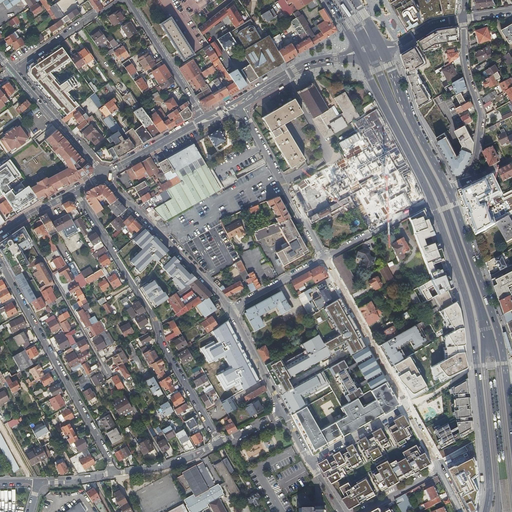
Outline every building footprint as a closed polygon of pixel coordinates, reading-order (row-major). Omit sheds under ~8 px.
[(35,3),(39,0),(0,0),(0,3),(2,2),(7,10),(16,4),(20,9),(27,4),(29,7),(35,3)] [(40,0),(47,9),(48,9),(50,7),(45,0),(40,0)] [(84,3),(86,2),(85,0),(84,0),(70,10),(71,12),(77,8),(84,3)] [(88,0),(88,1),(93,9),(93,8),(96,13),(103,9),(96,0),(88,0)] [(286,16),(292,12),(284,0),(278,0),(277,1),(286,16)] [(310,1),(312,0),(284,0),(292,12),(292,13),(310,1)] [(395,0),(392,2),(409,29),(431,14),(454,11),(455,0),(395,0)] [(66,15),(57,2),(51,7),(55,13),(60,20),(62,18),(66,15)] [(198,29),(202,35),(226,16),(225,15),(226,14),(235,28),(243,22),(231,2),(198,29)] [(33,15),(41,10),(36,4),(29,8),(33,15)] [(65,23),(79,13),(77,10),(78,10),(77,8),(71,12),(69,14),(66,15),(62,18),(65,23)] [(277,16),(272,8),(260,14),(263,19),(264,19),(266,22),(273,18),(272,18),(277,16)] [(295,17),(312,45),(316,43),(336,30),(322,8),(317,11),(321,17),(319,18),(322,22),(316,26),(320,32),(314,36),(312,32),(311,33),(300,15),(299,15),(297,11),(292,13),(295,17)] [(108,18),(114,26),(124,20),(119,11),(108,18)] [(158,25),(182,62),(194,54),(170,17),(158,25)] [(283,61),(284,62),(312,45),(295,17),(290,20),(302,40),(297,43),(295,40),(283,48),(280,44),(282,42),(280,38),(280,37),(279,34),(271,39),(283,61)] [(57,22),(47,28),(49,30),(50,29),(51,32),(65,23),(62,18),(60,20),(57,22)] [(270,69),(283,61),(271,39),(269,35),(264,38),(256,23),(253,24),(250,18),(243,22),(235,28),(231,31),(229,32),(235,43),(246,61),(249,65),(257,77),(270,69)] [(121,28),(128,38),(136,33),(129,23),(121,28)] [(511,40),(511,24),(501,30),(508,43),(511,40)] [(437,28),(418,41),(425,53),(434,47),(441,47),(440,43),(458,41),(457,36),(459,36),(459,28),(457,25),(437,28)] [(217,39),(224,50),(235,43),(229,32),(227,30),(226,28),(222,31),(224,35),(217,39)] [(476,31),(478,36),(480,43),(491,40),(487,28),(476,31)] [(99,30),(89,36),(97,47),(106,40),(112,49),(117,45),(111,36),(106,40),(99,30)] [(10,45),(12,43),(16,40),(11,34),(8,36),(5,38),(10,45)] [(17,50),(24,44),(20,38),(19,38),(16,40),(12,43),(17,50)] [(208,45),(217,58),(221,55),(214,42),(208,45)] [(21,49),(25,57),(39,49),(36,44),(26,49),(25,47),(21,49)] [(117,45),(112,49),(105,54),(103,55),(105,58),(113,53),(120,62),(128,56),(120,44),(117,45)] [(401,54),(419,108),(432,100),(430,96),(431,96),(424,83),(422,85),(421,83),(423,82),(420,77),(418,69),(427,63),(416,44),(401,54)] [(68,57),(58,45),(27,66),(27,70),(26,75),(63,117),(74,109),(76,107),(79,105),(89,97),(94,92),(91,87),(88,83),(77,68),(69,58),(68,57)] [(213,65),(219,62),(217,58),(208,45),(202,49),(201,50),(202,51),(203,51),(206,56),(208,58),(210,61),(211,61),(213,65)] [(490,51),(490,46),(476,52),(480,61),(492,56),(490,51)] [(85,64),(89,61),(93,58),(85,47),(77,53),(84,63),(85,64)] [(450,62),(459,57),(457,53),(455,53),(454,49),(447,50),(450,62)] [(146,72),(158,64),(149,51),(137,59),(146,72)] [(77,53),(69,58),(77,68),(84,63),(77,53)] [(131,64),(128,60),(122,65),(124,68),(131,64)] [(192,60),(178,69),(182,74),(183,74),(184,76),(183,77),(187,82),(200,73),(192,60)] [(228,74),(219,62),(213,65),(215,67),(218,65),(229,82),(232,81),(231,80),(228,74)] [(475,68),(477,71),(488,65),(488,64),(486,62),(475,68)] [(124,68),(128,73),(130,76),(136,72),(131,64),(124,68)] [(151,73),(159,85),(163,83),(171,78),(172,77),(167,70),(164,64),(151,73)] [(241,70),(249,83),(257,78),(257,77),(249,65),(241,70)] [(459,77),(453,65),(443,71),(448,83),(459,77)] [(489,77),(497,72),(499,71),(495,65),(485,70),(489,77)] [(212,66),(208,68),(202,72),(205,77),(215,71),(212,66)] [(228,74),(231,80),(238,90),(246,85),(235,69),(228,74)] [(489,77),(488,77),(488,78),(486,79),(487,81),(483,83),(485,87),(489,85),(490,87),(497,83),(496,79),(500,77),(497,72),(489,77)] [(193,92),(195,95),(201,91),(202,89),(202,88),(203,87),(205,85),(199,74),(191,79),(190,80),(196,90),(193,92)] [(463,77),(453,83),(454,86),(454,87),(453,88),(453,89),(454,90),(455,90),(457,94),(467,89),(463,77)] [(511,86),(511,79),(510,77),(499,83),(505,91),(506,90),(511,86)] [(171,78),(163,83),(166,87),(173,82),(171,78)] [(135,83),(141,92),(147,87),(141,79),(135,83)] [(221,90),(224,88),(219,81),(218,79),(214,81),(215,83),(216,82),(221,90)] [(0,89),(6,97),(15,91),(8,82),(0,89)] [(110,91),(116,89),(112,82),(107,84),(110,91)] [(233,93),(238,90),(233,83),(231,84),(228,86),(227,83),(223,84),(225,87),(224,88),(221,90),(217,92),(215,93),(212,94),(209,88),(205,89),(205,90),(207,95),(208,94),(209,96),(206,98),(202,92),(195,96),(202,107),(204,107),(206,108),(210,105),(222,99),(233,93)] [(314,85),(313,83),(310,85),(300,91),(296,93),(298,95),(299,94),(301,97),(300,97),(301,98),(301,97),(304,102),(303,102),(304,103),(307,107),(306,108),(307,108),(310,113),(310,114),(311,113),(325,138),(333,134),(330,129),(329,129),(327,126),(330,124),(335,133),(347,126),(344,121),(348,118),(349,121),(358,116),(344,93),(337,98),(346,114),(334,121),(328,111),(328,110),(325,105),(326,105),(326,104),(325,104),(322,99),(323,99),(322,98),(321,99),(319,94),(320,94),(319,93),(318,94),(315,89),(316,88),(316,87),(315,88),(313,85),(314,85)] [(0,89),(0,88),(0,108),(5,105),(3,103),(8,100),(6,97),(0,89)] [(98,110),(104,105),(94,92),(89,97),(79,105),(82,109),(85,113),(88,117),(91,115),(98,110)] [(148,118),(130,92),(121,96),(126,103),(128,105),(142,125),(152,138),(160,134),(148,118)] [(485,96),(489,102),(495,98),(491,92),(485,96)] [(456,108),(462,105),(461,104),(465,102),(461,93),(456,95),(460,102),(454,105),(456,108)] [(107,109),(110,114),(117,109),(112,103),(115,101),(113,98),(104,105),(107,109)] [(169,112),(177,106),(172,98),(164,103),(169,112)] [(297,157),(301,163),(305,160),(283,125),(302,113),(294,99),(262,118),(271,132),(269,133),(287,163),(297,157)] [(17,108),(20,111),(21,112),(29,104),(25,100),(21,104),(17,108)] [(472,103),(471,100),(462,105),(456,108),(457,110),(458,112),(464,109),(464,110),(473,105),(472,103)] [(13,107),(15,110),(17,108),(21,104),(18,101),(12,106),(13,107)] [(178,107),(181,111),(186,107),(189,104),(187,101),(178,107)] [(407,168),(371,102),(362,108),(365,116),(354,123),(358,131),(337,143),(346,159),(337,164),(352,195),(350,196),(367,229),(421,199),(407,168)] [(98,110),(105,119),(110,114),(107,109),(104,105),(98,110)] [(24,121),(39,110),(36,107),(21,118),(24,121)] [(178,113),(183,121),(190,117),(190,115),(191,113),(186,107),(181,111),(178,113)] [(74,109),(63,117),(61,119),(65,123),(72,117),(79,124),(86,118),(88,121),(86,122),(85,121),(77,127),(76,127),(71,131),(75,134),(76,133),(78,131),(88,122),(91,120),(88,117),(85,113),(81,116),(77,112),(76,112),(74,109)] [(153,114),(148,118),(160,134),(168,129),(163,123),(161,120),(154,111),(153,109),(150,111),(153,114)] [(154,111),(161,120),(165,117),(159,109),(157,111),(156,110),(154,111)] [(171,119),(178,113),(176,109),(165,117),(161,120),(163,123),(168,119),(169,120),(171,119)] [(502,120),(511,114),(510,111),(500,117),(502,120)] [(163,123),(168,129),(177,124),(183,121),(178,113),(171,119),(169,120),(168,119),(163,123)] [(462,114),(459,115),(460,117),(461,116),(465,123),(472,120),(468,113),(463,115),(462,114)] [(105,147),(94,153),(102,162),(106,162),(110,163),(135,148),(124,133),(110,114),(105,119),(103,120),(112,132),(114,133),(117,130),(118,131),(107,138),(107,139),(107,140),(108,142),(110,142),(110,143),(113,141),(116,145),(106,150),(105,147)] [(124,133),(135,148),(140,145),(143,144),(134,131),(125,119),(121,122),(128,131),(124,133)] [(88,122),(78,131),(82,135),(84,133),(82,132),(90,125),(88,122)] [(12,131),(11,132),(19,143),(20,142),(21,143),(23,142),(24,143),(25,143),(24,141),(28,138),(31,136),(22,124),(20,126),(19,126),(17,127),(16,127),(14,128),(12,130),(12,131)] [(444,132),(436,137),(443,150),(450,163),(453,174),(461,175),(469,161),(472,153),(474,142),(469,134),(464,124),(455,130),(460,139),(459,140),(462,145),(459,154),(457,155),(444,132)] [(96,144),(103,138),(90,125),(82,132),(84,133),(89,140),(91,139),(96,144)] [(143,144),(152,138),(142,125),(134,131),(143,144)] [(507,145),(511,143),(504,128),(501,130),(502,134),(498,136),(502,144),(505,142),(507,145)] [(219,129),(208,136),(211,141),(210,142),(211,144),(213,143),(215,147),(226,140),(219,129)] [(54,193),(70,184),(83,177),(83,176),(86,174),(81,168),(78,164),(83,159),(74,149),(63,136),(57,130),(45,141),(53,151),(55,149),(58,153),(56,154),(61,159),(62,158),(65,161),(69,170),(67,171),(65,169),(48,178),(47,177),(44,178),(54,193)] [(9,132),(6,134),(4,135),(5,136),(2,137),(3,138),(0,139),(0,140),(8,152),(11,150),(15,147),(17,149),(18,148),(17,146),(19,145),(18,143),(19,143),(11,132),(9,133),(9,132)] [(154,210),(165,221),(192,206),(201,201),(219,191),(221,190),(208,167),(207,166),(205,162),(194,143),(191,145),(167,159),(175,172),(178,177),(182,183),(166,191),(160,194),(161,195),(166,204),(157,208),(154,210)] [(498,163),(500,162),(492,147),(483,152),(490,167),(498,163)] [(151,157),(146,159),(155,175),(156,176),(162,186),(166,191),(182,183),(178,177),(167,183),(151,157)] [(290,169),(301,163),(297,157),(287,163),(290,169)] [(67,168),(65,169),(67,171),(69,170),(65,161),(62,158),(61,159),(63,162),(64,162),(67,168)] [(167,159),(167,158),(158,163),(167,177),(175,172),(167,159)] [(10,159),(0,166),(0,189),(6,198),(7,200),(13,209),(17,214),(33,205),(39,201),(30,188),(29,186),(14,196),(7,184),(21,175),(10,159)] [(81,168),(86,163),(83,159),(78,164),(81,168)] [(146,159),(125,171),(132,182),(147,173),(150,177),(155,175),(146,159)] [(86,174),(87,175),(92,172),(92,170),(92,169),(87,163),(86,163),(81,168),(86,174)] [(337,164),(290,189),(307,219),(350,196),(352,195),(337,164)] [(511,177),(511,164),(493,174),(494,177),(501,173),(505,181),(511,177)] [(30,188),(39,201),(54,193),(44,178),(37,182),(38,184),(30,188)] [(145,182),(135,188),(137,191),(137,192),(140,198),(141,198),(148,194),(147,193),(150,191),(145,182)] [(116,200),(119,198),(106,185),(100,185),(87,192),(85,199),(91,207),(92,207),(96,214),(108,206),(116,200)] [(469,213),(487,204),(494,200),(499,197),(503,195),(498,185),(481,193),(465,202),(469,213)] [(460,190),(463,199),(468,197),(465,188),(460,190)] [(141,198),(144,203),(154,197),(156,197),(154,193),(150,195),(149,193),(148,194),(141,198)] [(148,213),(154,210),(157,208),(155,204),(156,203),(157,202),(154,197),(144,203),(140,205),(148,213)] [(278,223),(290,218),(278,197),(266,201),(270,208),(272,207),(273,210),(272,211),(274,214),(275,214),(277,217),(275,218),(278,223)] [(307,219),(312,224),(341,207),(349,202),(347,198),(328,208),(314,216),(307,219)] [(0,208),(4,215),(13,209),(7,200),(0,204),(0,208)] [(126,210),(116,200),(108,206),(118,217),(126,210)] [(494,200),(487,204),(489,208),(490,209),(497,205),(494,200)] [(201,201),(192,206),(196,210),(203,203),(201,201)] [(72,202),(69,202),(62,205),(67,212),(75,207),(72,202)] [(489,208),(487,204),(469,213),(473,224),(479,221),(476,215),(489,208)] [(248,209),(250,213),(260,209),(258,205),(248,209)] [(425,281),(434,295),(451,287),(423,207),(406,215),(407,218),(406,219),(428,279),(425,281)] [(354,211),(350,213),(354,220),(351,221),(355,228),(362,225),(354,211)] [(47,214),(43,216),(44,218),(41,220),(48,233),(55,228),(52,223),(51,222),(47,214)] [(68,214),(52,223),(55,228),(58,233),(61,231),(66,239),(79,232),(75,225),(73,222),(68,214)] [(127,228),(135,220),(130,216),(123,222),(118,217),(111,223),(113,226),(112,227),(114,229),(116,228),(118,231),(120,230),(122,232),(123,231),(125,229),(127,228)] [(511,219),(510,216),(497,223),(507,242),(511,239),(511,219)] [(86,228),(79,218),(73,222),(75,225),(77,224),(84,237),(88,235),(84,229),(86,228)] [(307,250),(290,218),(278,223),(269,226),(253,232),(255,238),(279,229),(288,246),(276,253),(283,265),(304,254),(302,252),(307,250)] [(479,221),(473,224),(477,235),(489,228),(487,225),(485,225),(482,219),(479,221)] [(48,233),(41,220),(38,222),(41,227),(35,230),(39,237),(42,235),(43,237),(46,241),(48,240),(55,252),(58,250),(48,233)] [(142,227),(135,220),(127,228),(129,229),(132,227),(137,232),(142,227)] [(239,221),(225,229),(230,238),(239,233),(241,236),(246,234),(239,221)] [(155,260),(182,289),(197,279),(148,229),(133,240),(144,250),(131,262),(141,273),(155,260)] [(101,241),(96,233),(88,238),(92,246),(101,241)] [(397,241),(391,245),(397,256),(403,252),(403,253),(409,250),(409,248),(410,248),(408,244),(407,244),(405,242),(406,241),(405,239),(404,240),(403,238),(397,241)] [(106,249),(94,257),(95,259),(108,252),(106,249)] [(362,249),(357,252),(355,257),(360,258),(362,262),(361,266),(366,268),(373,264),(374,258),(370,257),(368,255),(369,251),(362,249)] [(241,261),(248,275),(253,272),(250,264),(244,252),(238,255),(241,260),(241,261)] [(268,278),(274,275),(274,274),(273,273),(269,264),(263,255),(261,252),(255,255),(268,278)] [(333,262),(351,294),(357,291),(350,279),(353,277),(344,261),(349,258),(346,253),(335,259),(333,262)] [(99,259),(104,268),(111,263),(106,255),(99,259)] [(59,270),(67,266),(64,261),(62,257),(59,258),(54,261),(54,263),(57,268),(59,270)] [(501,270),(508,267),(502,257),(496,260),(501,270)] [(55,282),(45,261),(34,267),(36,272),(34,272),(39,282),(44,280),(47,286),(55,282)] [(246,284),(251,292),(256,290),(249,277),(248,275),(241,261),(236,264),(240,272),(240,273),(244,281),(246,280),(248,283),(246,284)] [(272,262),(269,264),(273,273),(277,270),(272,262)] [(74,278),(67,266),(59,270),(58,271),(60,275),(63,273),(65,275),(69,283),(75,280),(74,278)] [(320,266),(291,281),(296,289),(298,288),(300,291),(305,288),(303,284),(313,278),(315,282),(328,275),(327,274),(324,268),(320,266)] [(394,280),(386,266),(379,270),(387,284),(394,280)] [(85,279),(94,274),(90,267),(81,273),(82,274),(85,279)] [(105,276),(101,269),(94,274),(85,279),(88,285),(89,286),(91,285),(90,283),(100,277),(101,278),(105,276)] [(511,269),(501,275),(500,277),(501,278),(495,281),(502,301),(511,297),(511,296),(511,295),(509,288),(511,286),(511,269)] [(37,299),(22,272),(15,276),(14,277),(29,304),(32,302),(37,299)] [(256,290),(261,287),(253,272),(248,275),(249,277),(256,290)] [(88,285),(85,279),(82,274),(74,278),(75,280),(78,285),(80,289),(88,285)] [(107,279),(113,288),(115,286),(117,288),(122,285),(115,274),(107,279)] [(500,277),(501,275),(492,279),(500,302),(502,301),(495,281),(501,278),(500,277)] [(372,285),(376,290),(383,286),(377,276),(369,281),(372,285)] [(174,311),(178,318),(197,305),(209,298),(213,296),(213,295),(197,279),(182,289),(170,297),(175,304),(173,306),(172,306),(175,311),(174,311)] [(170,297),(156,280),(142,288),(154,307),(168,298),(170,297)] [(105,281),(99,285),(103,292),(105,291),(104,290),(109,287),(105,281)] [(219,289),(227,297),(244,288),(240,282),(226,289),(224,286),(219,289)] [(80,289),(78,285),(69,291),(71,294),(75,292),(80,289)] [(12,298),(7,288),(3,291),(0,292),(0,297),(3,302),(12,298)] [(53,298),(48,289),(42,292),(43,296),(44,297),(46,301),(48,305),(55,301),(53,298)] [(89,304),(80,289),(75,292),(81,301),(78,303),(81,308),(82,308),(89,304)] [(280,292),(245,312),(246,313),(244,314),(254,331),(263,326),(257,316),(276,306),(280,314),(289,309),(280,292)] [(303,292),(301,294),(297,296),(309,317),(315,313),(303,292)] [(37,299),(32,302),(37,310),(45,306),(40,297),(37,299)] [(502,301),(500,302),(505,315),(511,311),(511,298),(511,297),(502,301)] [(211,314),(221,308),(219,304),(214,307),(209,298),(197,305),(205,318),(211,314)] [(363,317),(377,309),(377,308),(375,309),(371,301),(358,308),(363,317)] [(442,359),(426,368),(429,377),(431,380),(433,379),(437,383),(463,368),(462,328),(457,301),(435,312),(445,328),(449,328),(449,331),(440,337),(442,359)] [(139,302),(135,305),(136,308),(135,309),(136,311),(138,310),(141,315),(142,314),(146,312),(139,302)] [(4,308),(4,307),(0,309),(0,312),(1,313),(6,310),(9,317),(17,313),(12,303),(4,308)] [(103,306),(107,312),(109,315),(113,312),(108,303),(103,306)] [(91,308),(89,304),(82,308),(83,311),(79,313),(87,329),(91,327),(92,326),(89,321),(84,312),(91,308)] [(131,308),(127,311),(131,318),(134,316),(135,315),(131,308)] [(380,308),(377,309),(363,317),(367,325),(381,318),(379,315),(383,313),(380,308)] [(6,319),(9,317),(6,310),(1,313),(2,315),(3,314),(6,319)] [(59,324),(70,317),(68,312),(59,318),(59,319),(57,321),(59,324)] [(142,314),(141,315),(138,317),(138,318),(136,319),(140,327),(148,323),(142,314)] [(218,326),(211,314),(205,318),(207,321),(207,320),(209,323),(213,329),(218,326)] [(56,319),(54,315),(51,317),(46,320),(48,324),(56,320),(56,319)] [(15,334),(19,332),(22,330),(28,327),(23,317),(10,325),(15,334)] [(61,328),(56,320),(48,324),(50,327),(51,329),(53,332),(61,328)] [(174,333),(164,338),(165,339),(166,342),(172,338),(176,336),(181,333),(173,320),(169,323),(174,333)] [(63,332),(65,335),(72,331),(67,321),(63,323),(66,328),(63,331),(63,332)] [(228,321),(212,331),(217,340),(200,348),(209,363),(224,356),(230,368),(217,375),(224,390),(239,383),(243,390),(259,381),(228,321)] [(425,326),(422,321),(399,334),(388,339),(380,344),(381,347),(384,346),(385,349),(382,351),(387,359),(389,358),(393,365),(406,358),(399,346),(409,341),(414,349),(422,345),(421,343),(426,340),(419,329),(425,326)] [(101,334),(95,324),(92,326),(91,327),(96,337),(99,335),(101,334)] [(128,324),(120,329),(124,337),(133,332),(128,324)] [(383,331),(388,339),(399,334),(394,325),(383,331)] [(72,346),(77,343),(74,337),(79,334),(76,329),(72,331),(65,335),(71,345),(72,346)] [(26,335),(24,332),(14,337),(19,346),(30,340),(28,336),(27,337),(26,335)] [(53,338),(55,342),(56,342),(61,350),(62,350),(71,345),(65,335),(63,332),(53,338)] [(105,333),(105,332),(101,334),(99,335),(101,338),(94,342),(99,352),(107,348),(112,345),(105,333)] [(149,337),(147,333),(142,336),(139,338),(143,345),(147,343),(149,341),(151,340),(149,337)] [(172,338),(166,342),(168,345),(173,342),(176,347),(175,347),(177,350),(180,348),(181,349),(183,348),(182,347),(187,344),(181,333),(177,335),(179,338),(174,341),(172,338)] [(30,340),(19,346),(22,350),(33,344),(30,340)] [(85,340),(78,344),(81,350),(88,346),(85,340)] [(21,372),(33,365),(30,359),(39,355),(34,346),(31,348),(31,349),(26,352),(25,350),(13,357),(21,372)] [(112,353),(105,358),(107,361),(113,357),(118,355),(116,351),(113,346),(104,351),(106,354),(114,350),(115,352),(114,352),(114,353),(113,354),(112,353)] [(261,348),(257,350),(263,361),(269,358),(271,357),(265,346),(264,346),(261,348)] [(367,347),(352,355),(356,362),(359,361),(371,354),(367,347)] [(123,363),(127,360),(120,349),(116,351),(118,355),(123,363)] [(187,349),(178,354),(183,363),(192,358),(190,355),(191,354),(190,352),(189,353),(187,349)] [(89,354),(86,350),(77,356),(79,360),(89,354)] [(151,365),(159,360),(154,351),(151,353),(150,351),(148,351),(143,355),(149,366),(151,365)] [(76,388),(80,386),(90,380),(87,375),(82,365),(81,364),(79,360),(77,356),(75,354),(75,353),(66,358),(74,372),(81,368),(85,376),(77,380),(80,385),(77,386),(75,387),(76,388)] [(371,354),(359,361),(360,364),(372,357),(371,354)] [(122,365),(123,364),(123,363),(118,355),(113,357),(118,367),(122,365)] [(360,364),(367,378),(368,378),(380,371),(372,357),(360,364)] [(424,391),(406,358),(393,365),(389,367),(406,400),(424,391)] [(343,359),(328,367),(333,375),(336,373),(344,368),(347,367),(343,359)] [(149,366),(150,368),(152,366),(157,374),(163,371),(164,370),(161,365),(163,363),(161,360),(151,365),(149,366)] [(89,368),(86,363),(82,365),(87,375),(90,374),(97,386),(105,382),(98,369),(100,368),(97,364),(89,368)] [(30,370),(36,380),(37,379),(44,376),(41,371),(43,371),(39,365),(30,370)] [(344,368),(336,373),(346,394),(355,389),(344,368)] [(193,374),(196,379),(198,378),(205,375),(205,374),(204,372),(203,372),(202,370),(200,371),(201,373),(200,374),(199,371),(193,374)] [(158,375),(161,381),(167,378),(163,371),(157,374),(158,375)] [(279,394),(290,415),(306,407),(301,397),(329,382),(323,371),(279,394)] [(380,371),(368,378),(370,381),(382,374),(380,371)] [(9,386),(13,384),(12,381),(19,377),(21,380),(24,378),(22,375),(21,372),(11,377),(5,380),(6,381),(9,386)] [(54,382),(49,373),(44,376),(37,379),(38,381),(41,379),(45,387),(54,382)] [(370,381),(367,382),(371,390),(386,382),(382,374),(370,381)] [(208,380),(205,375),(198,378),(199,379),(194,382),(196,386),(208,380)] [(125,387),(123,385),(117,377),(113,379),(118,388),(119,391),(125,387)] [(171,381),(168,377),(167,378),(161,381),(158,382),(160,384),(166,396),(171,394),(169,390),(166,392),(165,390),(168,389),(172,386),(169,381),(171,381)] [(150,389),(155,398),(162,394),(153,378),(146,382),(148,387),(151,385),(152,387),(150,389)] [(468,379),(452,388),(454,395),(466,394),(466,390),(470,390),(468,379)] [(82,389),(92,384),(90,380),(80,386),(82,389)] [(9,386),(14,397),(17,395),(18,393),(17,390),(20,388),(17,382),(13,384),(9,386)] [(397,404),(386,382),(371,390),(376,399),(362,406),(357,398),(348,402),(341,406),(346,415),(317,431),(306,407),(290,415),(312,453),(396,407),(397,404)] [(60,394),(63,392),(58,384),(49,389),(50,391),(54,397),(60,394)] [(203,390),(204,393),(213,389),(211,385),(203,390)] [(247,401),(266,391),(264,386),(245,397),(247,401)] [(346,394),(344,395),(348,402),(357,398),(362,395),(358,387),(355,389),(346,394)] [(92,393),(90,389),(84,393),(91,406),(98,402),(93,392),(92,393)] [(213,389),(204,393),(205,395),(201,397),(206,407),(213,403),(211,401),(211,400),(209,396),(215,392),(213,389)] [(184,402),(177,390),(175,391),(171,394),(166,396),(168,400),(172,398),(176,406),(184,402)] [(54,397),(49,400),(56,410),(65,405),(60,394),(54,397)] [(125,396),(113,403),(121,417),(133,410),(125,396)] [(227,413),(235,409),(228,398),(225,400),(221,403),(227,413)] [(466,398),(455,399),(455,411),(457,419),(468,417),(468,410),(467,410),(467,406),(466,398)] [(257,401),(245,407),(250,416),(262,410),(257,401)] [(160,407),(165,416),(173,412),(168,402),(160,407)] [(188,408),(185,404),(174,410),(176,413),(177,414),(188,408)] [(68,410),(66,407),(60,411),(66,422),(74,418),(69,409),(68,410)] [(106,430),(114,426),(108,415),(100,420),(106,430)] [(196,415),(185,421),(191,433),(202,427),(196,415)] [(224,427),(228,434),(237,430),(236,429),(229,416),(222,419),(224,422),(227,420),(229,424),(224,427)] [(405,416),(404,416),(394,422),(396,425),(390,428),(400,446),(407,442),(405,439),(412,436),(407,428),(409,427),(411,426),(405,416)] [(17,418),(8,423),(11,428),(20,423),(17,418)] [(458,423),(461,438),(474,430),(474,425),(470,425),(469,421),(458,423)] [(454,436),(449,423),(436,430),(441,439),(443,443),(454,436)] [(68,435),(73,432),(69,424),(64,427),(63,426),(60,428),(65,436),(68,435)] [(151,427),(148,429),(156,444),(159,442),(151,427)] [(162,433),(166,440),(168,440),(176,435),(175,434),(171,427),(161,432),(162,433)] [(116,428),(107,434),(113,444),(122,439),(116,428)] [(391,444),(382,429),(372,434),(375,438),(368,441),(366,438),(360,441),(369,457),(371,456),(374,461),(385,455),(382,449),(391,444)] [(176,436),(181,444),(189,440),(183,430),(175,434),(176,435),(176,436)] [(21,470),(0,432),(0,446),(14,473),(21,470)] [(77,439),(73,432),(68,435),(70,438),(67,440),(70,445),(72,443),(73,443),(72,442),(77,439)] [(198,433),(191,437),(195,445),(203,441),(198,433)] [(456,441),(454,436),(443,443),(441,439),(438,441),(442,448),(456,441)] [(88,447),(82,437),(74,442),(75,445),(79,451),(88,447)] [(130,442),(134,448),(138,446),(143,455),(153,449),(147,440),(143,442),(142,441),(138,444),(135,439),(130,442)] [(159,442),(156,444),(161,452),(168,449),(163,440),(159,442)] [(259,443),(250,448),(254,455),(263,450),(259,443)] [(42,448),(48,458),(51,456),(46,445),(42,448)] [(363,461),(354,445),(347,449),(349,452),(342,456),(340,453),(334,457),(337,461),(330,465),(328,460),(319,465),(319,466),(332,484),(346,477),(343,472),(345,471),(343,468),(348,465),(350,468),(363,461)] [(373,474),(381,488),(387,485),(389,488),(400,482),(399,481),(398,479),(405,475),(406,477),(407,478),(415,473),(415,472),(413,470),(419,467),(420,469),(421,470),(432,464),(426,453),(425,454),(423,455),(418,447),(417,445),(404,453),(405,456),(407,458),(398,463),(397,461),(390,464),(389,461),(378,467),(378,468),(379,470),(373,474)] [(40,461),(40,462),(48,458),(42,448),(41,446),(34,450),(40,461)] [(125,458),(131,454),(127,447),(126,447),(121,450),(125,457),(125,458)] [(95,463),(87,449),(83,451),(86,457),(79,461),(84,470),(95,463)] [(32,466),(40,461),(34,450),(25,454),(32,466)] [(120,461),(125,458),(125,457),(121,450),(115,453),(120,461)] [(226,458),(222,461),(231,477),(235,474),(226,458)] [(222,461),(222,460),(215,464),(217,468),(221,475),(224,481),(225,483),(227,485),(232,495),(239,491),(231,477),(222,461)] [(68,471),(63,462),(56,466),(61,474),(68,471)] [(209,504),(219,498),(224,495),(222,493),(223,492),(221,488),(220,488),(219,487),(218,485),(217,483),(215,485),(202,462),(196,466),(195,465),(182,473),(183,475),(176,478),(186,489),(190,486),(193,493),(186,497),(185,498),(185,499),(185,500),(185,501),(186,504),(185,504),(187,508),(188,507),(190,511),(202,511),(204,511),(203,510),(209,507),(208,504),(209,504)] [(36,473),(44,470),(41,463),(33,466),(36,473)] [(349,483),(341,488),(346,498),(343,499),(350,510),(361,504),(360,503),(359,500),(366,497),(367,499),(367,500),(376,495),(366,478),(358,483),(359,484),(352,488),(351,486),(349,483)] [(419,486),(412,490),(413,490),(407,493),(408,496),(414,493),(414,494),(421,490),(419,486)] [(439,496),(434,486),(424,490),(429,499),(426,501),(427,502),(431,500),(439,496)] [(113,494),(120,506),(128,503),(120,488),(117,490),(117,491),(113,494)] [(0,501),(16,501),(16,491),(0,491),(0,501)] [(260,500),(260,499),(260,498),(257,493),(247,499),(250,504),(253,502),(255,506),(259,504),(260,504),(258,501),(259,500),(260,500)] [(405,494),(395,500),(402,511),(407,511),(414,508),(405,494)] [(439,496),(431,500),(427,502),(423,504),(426,509),(429,507),(441,501),(439,496)] [(94,498),(91,500),(99,511),(103,510),(94,498)] [(219,498),(209,504),(213,511),(226,511),(221,501),(219,498)] [(269,511),(261,498),(260,499),(260,500),(259,500),(266,511),(269,511)] [(85,511),(80,503),(65,511),(85,511)] [(132,511),(128,503),(120,506),(123,511),(132,511)] [(187,511),(183,503),(166,511),(187,511)]
